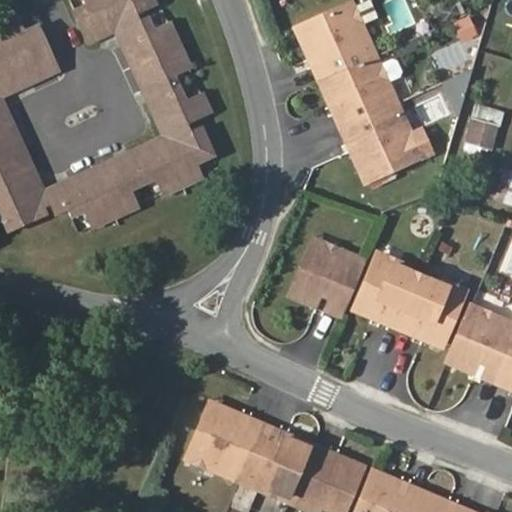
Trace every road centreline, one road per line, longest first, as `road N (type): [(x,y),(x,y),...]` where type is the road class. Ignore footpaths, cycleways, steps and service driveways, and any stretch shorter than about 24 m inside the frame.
road 1 (residential): [(225,0),(262,97),(269,178),(258,234),(192,330)]
road 2 (residential): [(511,460),(325,392),(192,330)]
road 3 (unknown): [(138,135),(70,167),(53,166),(28,111),(82,79)]
road 4 (residential): [(192,330),(0,277)]
